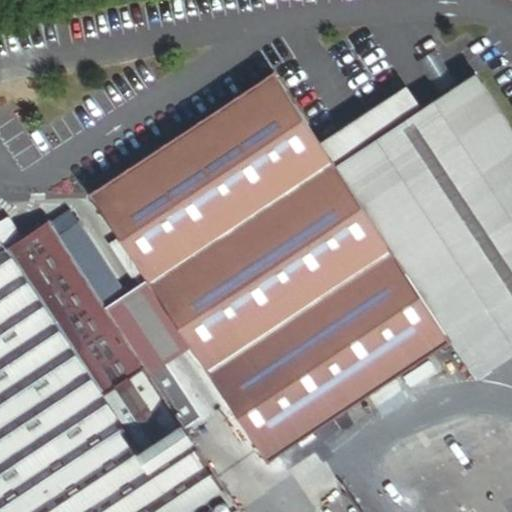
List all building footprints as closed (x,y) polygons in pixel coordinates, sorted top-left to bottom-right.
[(321,145),(275,74),(164,147),(98,190),(90,195),(146,281),(154,292),(192,351),(267,465),(452,344),(337,169),(321,145)] [(452,344),(480,388),(511,366),(511,125),(479,75),(407,123),(337,169),(452,344)] [(391,98),(321,145),(337,169),(407,123),(391,98)] [(48,224),(6,252),(151,472),(194,443),(151,378),(111,319),(104,308),(48,224)] [(0,511),(88,511),(151,472),(6,252),(4,252),(0,255),(0,511)] [(111,319),(154,292),(146,281),(104,308),(111,319)] [(151,378),(192,351),(154,292),(111,319),(151,378)] [(227,493),(194,443),(151,472),(88,511),(199,511),(227,494),(227,493)]
